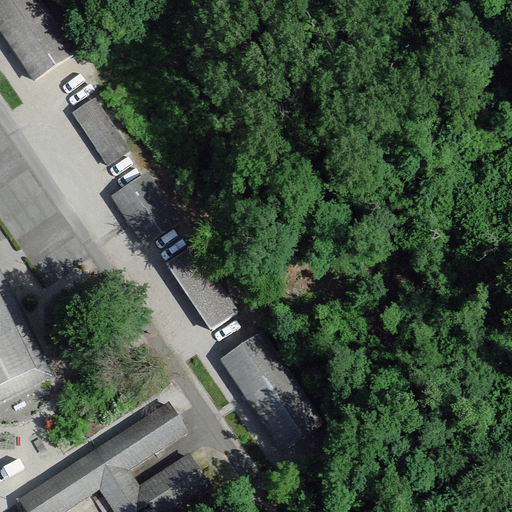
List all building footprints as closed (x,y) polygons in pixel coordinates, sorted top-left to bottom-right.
[(41,0),(0,0),(0,36),(33,85),(78,54),(41,0)] [(126,151),(93,102),(69,118),(102,167),(126,151)] [(179,225),(137,172),(105,197),(147,250),(179,225)] [(0,242),(0,400),(51,375),(0,272),(0,249),(3,248),(0,242)] [(245,312),(198,244),(163,269),(210,336),(245,312)] [(307,414),(257,340),(220,365),(270,439),(307,414)] [(167,403),(18,505),(22,511),(68,511),(96,493),(109,511),(188,511),(215,494),(188,455),(137,490),(127,476),(188,434),(167,403)]
